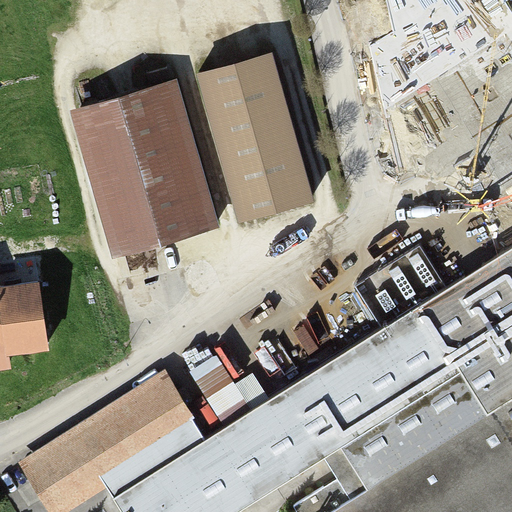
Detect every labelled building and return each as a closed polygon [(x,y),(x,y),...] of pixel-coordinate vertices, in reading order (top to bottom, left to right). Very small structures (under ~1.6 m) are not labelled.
[(270,55),(202,74),(244,218),(311,198),(270,55)] [(168,81),(68,110),(112,256),(211,226),(168,81)] [(342,477),(295,507),(298,511),(511,511),(511,252),(117,499),(125,511),(232,511),(327,453),(342,477)] [(33,284),(0,287),(0,343),(2,359),(41,355),(33,284)] [(160,373),(16,462),(47,511),(60,511),(194,429),(160,373)]
